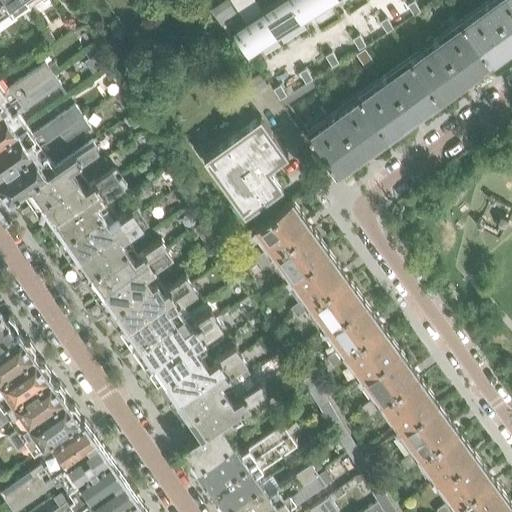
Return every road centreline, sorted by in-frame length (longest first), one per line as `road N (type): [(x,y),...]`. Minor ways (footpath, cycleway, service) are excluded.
road 1 (residential): [(511,95),(378,190),(367,218),(511,427)]
road 2 (residential): [(188,511),(0,236)]
